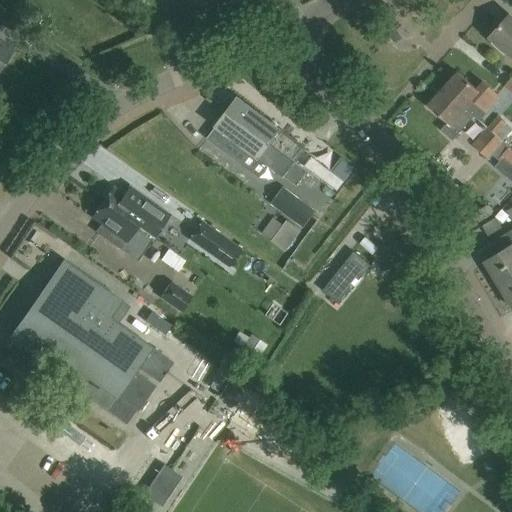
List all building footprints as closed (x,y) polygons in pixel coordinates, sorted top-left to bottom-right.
[(511,17),(510,16),(491,37),(511,55),(511,17)] [(0,69),(13,51),(0,42),(0,69)] [(444,90),(466,109),(474,100),(487,112),(500,97),(485,84),(478,91),(459,74),(444,90)] [(466,109),(444,90),(429,107),(448,124),(442,132),(453,141),(475,117),(466,109)] [(305,149),(238,99),(207,140),(241,165),(250,153),(296,187),(307,172),(294,163),(305,149)] [(488,129),(507,146),(511,141),(506,136),(511,130),(511,129),(499,117),(488,129)] [(511,153),(506,148),(507,146),(488,129),(473,145),(488,159),(492,155),(511,173),(511,153)] [(112,188),(102,202),(137,227),(156,241),(174,216),(128,185),(122,193),(113,187),(112,188)] [(316,212),(284,188),(271,204),(304,228),(316,212)] [(137,227),(102,202),(91,218),(104,227),(98,235),(137,262),(151,241),(135,230),(137,227)] [(492,216),(486,207),(474,215),(479,223),(492,216)] [(203,219),(190,238),(229,266),(242,247),(203,219)] [(487,262),(501,286),(511,279),(511,232),(498,240),(505,251),(487,262)] [(168,250),(157,266),(177,280),(188,264),(168,250)] [(118,303),(62,263),(9,338),(36,357),(34,361),(125,426),(138,411),(155,386),(134,372),(137,367),(158,382),(171,363),(107,318),(118,303)] [(511,279),(501,286),(511,304),(511,279)] [(159,311),(153,321),(174,334),(181,323),(159,311)] [(255,338),(251,355),(265,358),(268,341),(255,338)] [(168,465),(149,496),(168,508),(187,477),(168,465)]
